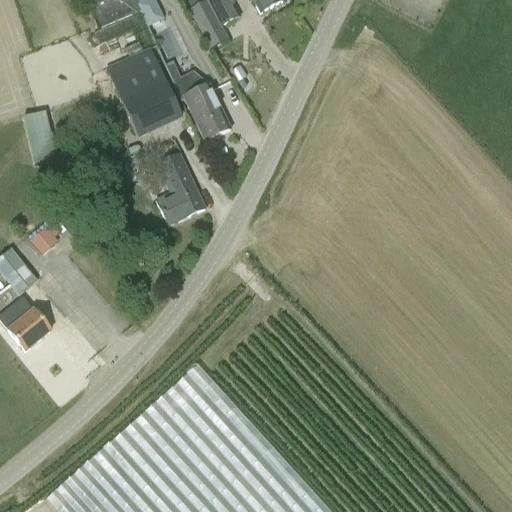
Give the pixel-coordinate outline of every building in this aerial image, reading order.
[(142,14),(148,28),(163,21),(153,0),(152,0),(135,0),(130,2),(129,0),(89,0),(87,1),(100,31),(142,14)] [(240,19),(229,0),(209,0),(205,3),(186,13),(207,53),(228,41),(221,28),(240,19)] [(250,0),(258,16),(282,5),(285,3),(283,0),(250,0)] [(136,143),(165,129),(181,121),(149,51),(105,71),(136,143)] [(179,101),(183,101),(204,144),(228,132),(208,89),(192,75),(179,81),(172,65),(165,69),(179,101)] [(18,120),(34,167),(57,159),(41,112),(18,120)] [(203,211),(186,175),(184,168),(173,173),(160,179),(169,197),(154,203),(157,209),(166,228),(203,211)] [(109,221),(99,225),(106,244),(117,240),(109,221)] [(45,232),(30,245),(42,260),(57,247),(54,243),(62,237),(55,229),(48,236),(45,232)] [(36,284),(9,252),(0,259),(0,277),(18,300),(36,284)] [(23,355),(49,334),(32,313),(23,301),(8,312),(0,319),(0,325),(6,333),(23,355)]
